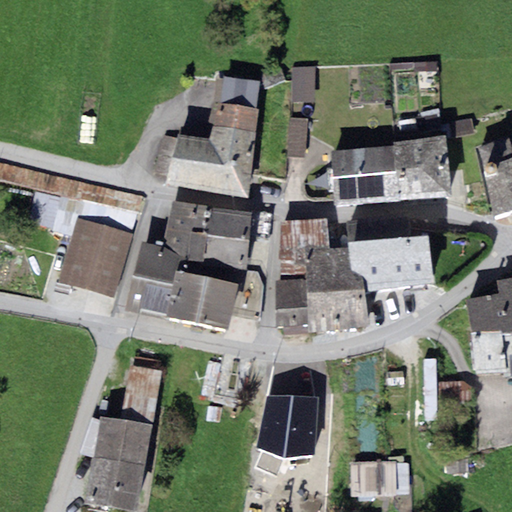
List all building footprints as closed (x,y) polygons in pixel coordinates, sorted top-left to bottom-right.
[(316,67),(295,68),(293,102),(315,103),(316,67)] [(220,105),(259,109),(262,81),(225,76),(220,105)] [(167,184),(249,199),(259,109),(220,105),(213,131),(211,139),(179,135),(167,184)] [(429,131),(441,129),(439,114),(425,116),(429,131)] [(308,119),(292,118),(288,157),(305,158),(308,119)] [(472,118),(449,123),(453,139),(476,134),(472,118)] [(211,139),(213,131),(182,127),(179,135),(211,139)] [(395,147),(399,202),(452,197),(446,137),(395,143),(395,147)] [(510,138),(479,148),(498,219),(511,213),(511,139),(511,140),(510,138)] [(399,202),(395,147),(331,152),(337,206),(399,202)] [(141,213),(144,197),(0,163),(0,180),(62,195),(141,213)] [(30,223),(54,229),(61,198),(37,192),(30,223)] [(135,236),(141,213),(62,195),(61,198),(54,229),(53,231),(74,237),(80,219),(135,236)] [(248,270),(253,214),(174,201),(165,247),(191,252),(189,261),(248,270)] [(348,223),(348,242),(411,239),(410,214),(348,223)] [(117,300),(135,236),(80,219),(74,237),(61,283),(117,300)] [(330,248),(328,219),(283,221),(282,282),(308,280),(307,249),(330,248)] [(436,285),(430,238),(411,239),(348,242),(349,247),(352,272),(361,277),(364,292),(436,285)] [(165,247),(144,243),(125,312),(167,319),(178,272),(184,273),(186,260),(189,261),(191,252),(165,247)] [(310,334),(371,328),(364,292),(361,277),(352,272),(349,247),(330,248),(307,249),(308,280),(282,282),(277,282),(277,328),(309,326),(310,334)] [(230,331),(241,286),(184,273),(178,272),(167,319),(230,331)] [(511,278),(499,281),(501,293),(467,300),(473,335),(502,332),(502,335),(511,334),(511,278)] [(502,332),(473,335),(478,375),(505,373),(505,378),(509,377),(509,380),(511,379),(511,334),(502,335),(502,332)] [(134,366),(156,370),(158,360),(136,356),(134,366)] [(121,421),(152,427),(162,371),(156,370),(134,366),(131,365),(121,421)] [(466,382),(439,383),(441,404),(468,403),(474,387),(466,382)] [(320,408),(273,407),(272,443),(318,444),(320,408)] [(102,418),(86,506),(123,511),(138,511),(152,427),(121,421),(102,418)] [(397,463),(352,465),(353,496),(398,495),(398,490),(397,463)] [(397,463),(398,490),(411,490),(410,463),(397,463)]
